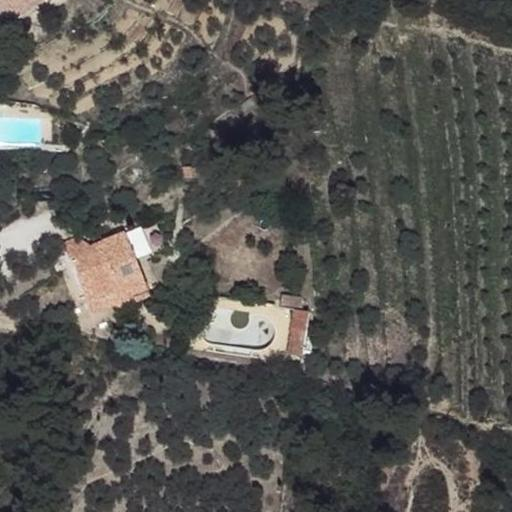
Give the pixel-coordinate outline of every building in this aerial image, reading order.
[(0,0),(0,11),(5,16),(13,23),(31,0),(0,0)] [(0,11),(0,38),(13,23),(5,16),(0,11)] [(156,224),(139,234),(147,254),(168,246),(156,224)] [(62,256),(75,299),(110,288),(113,298),(137,285),(118,227),(92,236),(96,248),(81,251),(62,256)] [(107,301),(109,309),(142,295),(137,285),(113,298),(107,301)] [(75,299),(81,310),(107,301),(113,298),(110,288),(75,299)] [(303,312),(292,360),(312,364),(322,315),(314,314),(319,298),(292,293),(289,310),(303,312)]
